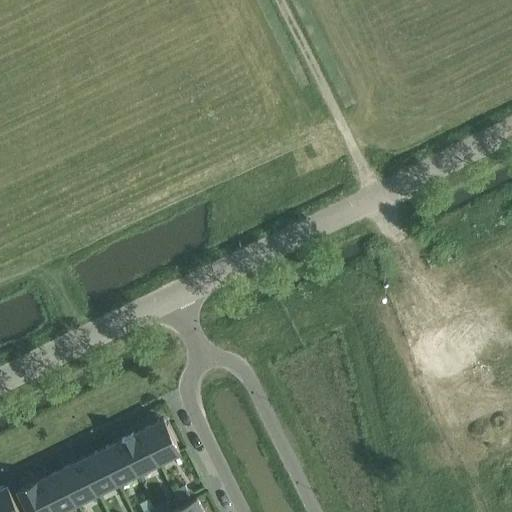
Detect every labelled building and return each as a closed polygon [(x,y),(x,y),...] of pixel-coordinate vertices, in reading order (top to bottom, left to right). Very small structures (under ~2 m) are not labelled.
[(163,417),(142,427),(158,460),(180,449),(163,417)] [(142,427),(122,437),(138,470),(156,461),(158,460),(142,427)] [(122,437),(101,447),(117,480),(138,470),(122,437)] [(101,447),(81,457),(97,490),(117,480),(101,447)] [(81,457),(60,468),(76,500),(97,490),(81,457)] [(60,468),(40,478),(56,510),(64,507),(76,500),(60,468)] [(40,478),(18,488),(30,511),(52,511),(56,510),(40,478)] [(192,491),(187,482),(175,488),(180,497),(192,491)] [(0,486),(0,511),(21,511),(7,483),(0,486)] [(204,511),(197,497),(164,511),(204,511)] [(167,499),(155,505),(158,511),(164,511),(171,509),(167,499)]
